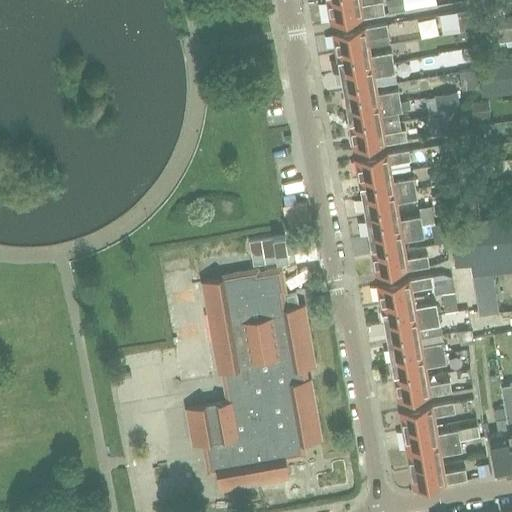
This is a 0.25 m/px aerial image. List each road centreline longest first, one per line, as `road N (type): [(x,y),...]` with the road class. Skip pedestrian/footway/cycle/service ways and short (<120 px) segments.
road 1 (residential): [(384,509),(287,0)]
road 2 (residential): [(384,509),(511,487)]
